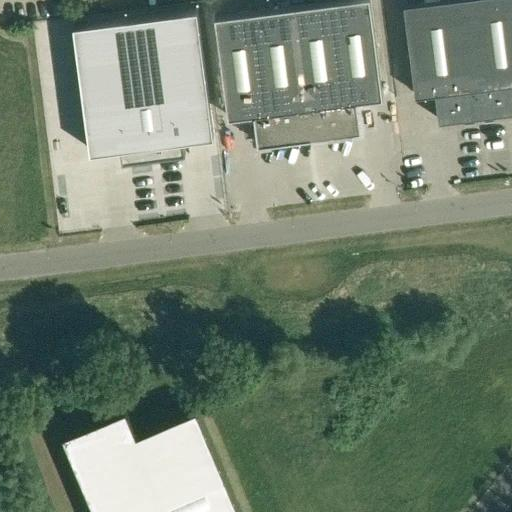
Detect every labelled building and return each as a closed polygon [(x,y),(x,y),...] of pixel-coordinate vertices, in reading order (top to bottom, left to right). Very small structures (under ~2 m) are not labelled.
[(361,129),(359,115),(357,99),(383,96),(370,0),(324,0),(292,4),(310,135),(361,129)] [(439,119),(479,114),(464,0),(411,0),(404,1),(415,93),(435,91),(439,119)] [(511,0),(464,0),(479,114),(493,112),(511,109),(511,0)] [(254,112),(256,128),(258,142),(310,135),(292,4),(215,14),(228,116),(254,112)] [(214,133),(197,6),(74,22),(91,149),(121,145),(123,159),(186,151),(184,137),(214,133)] [(29,27),(0,30),(0,171),(43,166),(43,167),(47,166),(46,161),(29,27)] [(242,511),(234,492),(197,405),(137,430),(133,421),(126,405),(63,432),(97,511),(242,511)]
